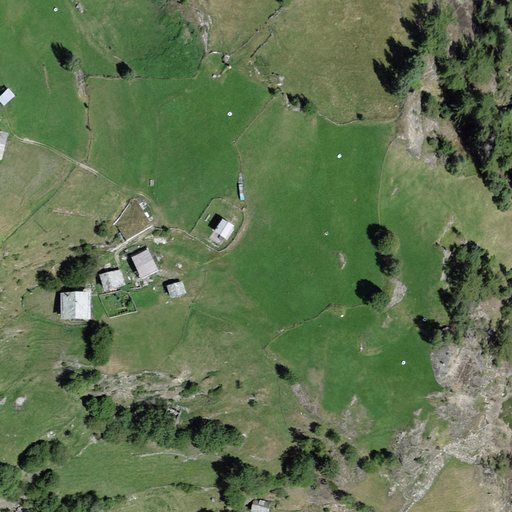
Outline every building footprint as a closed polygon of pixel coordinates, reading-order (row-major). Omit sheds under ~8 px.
[(9,89),(0,96),(0,100),(5,105),(15,95),(9,89)] [(10,134),(0,131),(0,159),(3,160),(10,134)] [(228,238),(235,227),(222,219),(215,229),(228,238)] [(133,257),(141,276),(157,269),(148,250),(133,257)] [(120,270),(101,275),(105,291),(124,286),(120,270)] [(185,293),(182,281),(168,285),(172,297),(185,293)] [(89,291),(61,292),(62,320),(90,319),(89,291)] [(276,511),(279,500),(258,497),(256,511),(276,511)]
